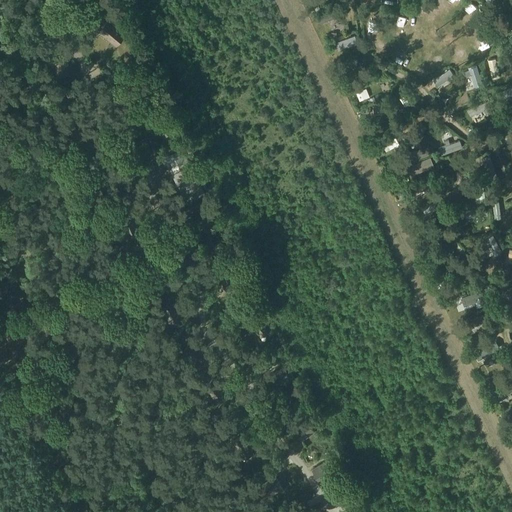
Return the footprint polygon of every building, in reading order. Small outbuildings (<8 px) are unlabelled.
[(423,6),(419,14),(427,17),(431,9),(423,6)] [(322,23),(343,14),(340,8),(319,16),(322,23)] [(396,30),(405,30),(406,16),(396,16),(396,30)] [(108,18),(98,30),(116,45),(126,33),(108,18)] [(335,43),(338,50),(357,43),(355,35),(335,43)] [(460,44),(459,61),(469,61),(469,44),(460,44)] [(402,51),(400,59),(406,61),(409,53),(402,51)] [(499,76),(495,58),(487,60),(491,78),(499,76)] [(339,68),(342,73),(357,64),(354,59),(339,68)] [(67,60),(55,61),(57,76),(69,75),(67,60)] [(468,68),(469,71),(463,73),(464,77),(470,75),(474,87),(482,84),(476,65),(468,68)] [(432,80),(437,86),(453,75),(449,69),(432,80)] [(511,107),(507,92),(500,93),(504,109),(511,107)] [(410,107),(417,102),(412,94),(405,99),(410,107)] [(490,108),(487,101),(467,109),(470,116),(483,110),(485,114),(488,112),(487,109),(490,108)] [(391,104),(373,107),(374,113),(392,110),(391,104)] [(157,110),(147,121),(163,137),(173,126),(157,110)] [(388,145),(391,152),(403,145),(400,139),(388,145)] [(455,142),(443,148),(447,155),(458,148),(455,142)] [(183,144),(165,152),(187,197),(205,189),(183,144)] [(424,146),(402,156),(405,164),(428,154),(424,146)] [(496,177),(489,156),(481,158),(488,179),(496,177)] [(407,167),(411,175),(433,166),(429,157),(407,167)] [(411,187),(414,194),(431,186),(428,179),(411,187)] [(476,186),(478,197),(474,197),(475,203),(485,201),(482,184),(476,185),(476,186)] [(442,207),(440,201),(421,208),(423,214),(442,207)] [(500,219),(498,201),(492,202),(494,219),(500,219)] [(133,212),(119,219),(126,233),(140,227),(133,212)] [(204,215),(200,229),(215,233),(219,219),(204,215)] [(222,270),(219,286),(234,289),(237,273),(222,270)] [(466,276),(439,279),(441,288),(468,284),(466,276)] [(175,302),(162,308),(169,323),(182,316),(175,302)] [(470,328),(487,320),(484,313),(467,320),(470,328)] [(260,315),(249,326),(260,337),(271,327),(260,315)] [(494,340),(474,352),(478,359),(498,346),(494,340)] [(284,366),(270,373),(277,386),(291,378),(284,366)] [(213,377),(202,387),(212,397),(215,395),(219,400),(226,394),(222,390),(223,388),(213,377)] [(511,390),(511,380),(497,391),(502,398),(511,390)] [(306,418),(293,428),(302,440),(315,430),(306,418)] [(245,434),(232,441),(240,459),(254,452),(245,434)] [(330,460),(316,466),(321,477),(335,470),(330,460)] [(270,496),(281,489),(274,476),(262,483),(270,496)]
